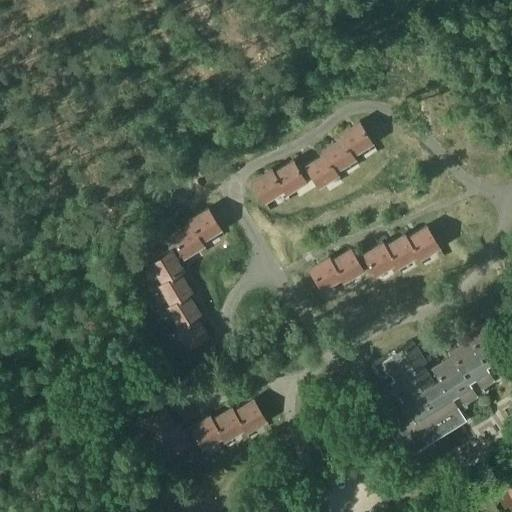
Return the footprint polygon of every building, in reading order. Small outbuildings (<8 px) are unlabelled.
[(354,153),(373,141),(359,118),(337,130),(340,135),(320,147),(322,151),(303,163),(317,186),(339,173),(337,169),(356,157),(354,153)] [(308,179),(293,157),(273,169),(271,165),(249,179),(264,202),(283,189),(286,193),(308,179)] [(175,243),(183,256),(205,243),(203,239),(223,227),(208,204),(186,218),(188,222),(177,229),(169,234),(175,243)] [(383,239),(361,251),(375,275),(394,263),(396,267),(417,254),(419,259),(440,245),(427,222),(407,234),(404,231),(385,242),(383,239)] [(186,348),(210,333),(199,315),(202,312),(189,292),(193,290),(181,270),(185,268),(171,245),(148,260),(160,280),(157,282),(168,301),(165,304),(176,323),(173,326),(186,348)] [(307,267),(321,289),(340,278),(342,281),(364,267),(351,245),(331,257),(329,253),(307,267)] [(413,336),(371,364),(376,373),(379,377),(375,378),(387,398),(384,401),(387,408),(379,413),(405,456),(410,453),(412,453),(415,454),(418,454),(420,454),(423,453),(426,452),(428,451),(430,450),(432,448),(434,446),(436,444),(437,442),(439,439),(439,436),(440,434),(465,418),(461,409),(468,405),(466,401),(485,390),(483,386),(502,374),(500,370),(511,362),(487,320),(464,334),(466,338),(448,350),(449,354),(430,365),(433,371),(430,372),(423,361),(427,359),(413,336)] [(245,432),(268,418),(254,395),(234,408),(232,404),(212,415),(210,412),(188,425),(202,448),(221,436),(223,440),(243,428),(245,432)] [(181,447),(192,440),(178,418),(175,420),(163,401),(140,416),(153,438),(157,436),(169,455),(181,447)] [(511,471),(493,483),(506,505),(510,502),(511,506),(511,471)]
